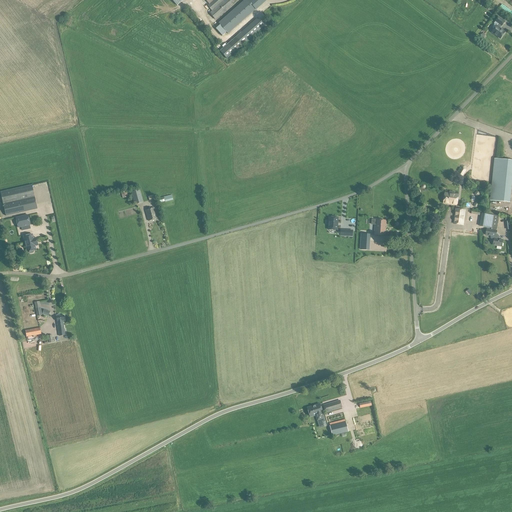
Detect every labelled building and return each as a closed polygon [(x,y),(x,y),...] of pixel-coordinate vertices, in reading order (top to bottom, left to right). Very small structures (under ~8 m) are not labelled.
[(215,0),(208,7),(211,11),(210,12),(212,14),(216,11),(213,8),(222,0),(215,0)] [(228,0),(211,15),(215,20),(237,0),(228,0)] [(244,0),(219,23),(228,34),(256,10),(267,0),(244,0)] [(493,29),(494,30),(492,33),(501,39),(506,32),(500,28),(501,25),(502,26),(505,22),(499,17),(494,23),(495,25),(493,27),(493,28),(493,29)] [(258,18),(236,37),(243,45),(265,26),(258,18)] [(243,45),(236,37),(220,51),(227,59),(243,45)] [(511,203),(511,189),(511,160),(503,159),(495,159),(490,201),(511,203)] [(37,209),(32,185),(0,192),(6,216),(37,209)] [(133,189),(130,190),(135,205),(143,202),(140,190),(134,191),(133,189)] [(445,193),(444,203),(457,205),(458,195),(455,195),(455,192),(450,191),(449,194),(445,193)] [(157,219),(154,208),(146,210),(149,221),(157,219)] [(456,209),(454,224),(463,225),(465,210),(456,209)] [(494,215),(482,213),(480,226),(492,228),(494,215)] [(28,215),(15,218),(18,228),(31,225),(28,215)] [(329,218),(328,230),(337,231),(338,218),(329,218)] [(374,235),(385,236),(386,221),(372,220),(372,222),(372,225),(375,225),(374,235)] [(33,234),(23,236),(27,252),(29,252),(31,254),(33,253),(34,251),(36,250),(35,247),(38,246),(37,237),(34,238),(33,234)] [(361,234),(360,249),(368,250),(369,235),(361,234)] [(491,236),(491,238),(493,240),(494,240),(494,245),(502,247),(503,240),(499,239),(499,237),(498,235),(497,235),(496,237),(491,236)] [(335,243),(345,243),(345,247),(354,247),(354,245),(360,245),(360,238),(341,237),(341,240),(335,240),(335,243)] [(56,316),(59,336),(65,335),(63,321),(65,320),(64,315),(60,316),(60,315),(59,315),(57,315),(56,316)] [(25,330),(26,337),(41,334),(40,328),(25,330)] [(312,397),(326,392),(325,388),(311,393),(312,397)] [(364,390),(351,392),(353,402),(366,400),(364,390)] [(340,400),(323,405),(325,413),(342,408),(340,400)] [(324,419),(322,413),(320,404),(307,408),(310,417),(316,415),(317,421),(324,419)] [(357,436),(372,433),(368,413),(353,416),(357,436)] [(348,432),(346,422),(329,426),(332,436),(348,432)] [(345,465),(369,461),(367,452),(339,457),(340,463),(345,462),(345,465)]
